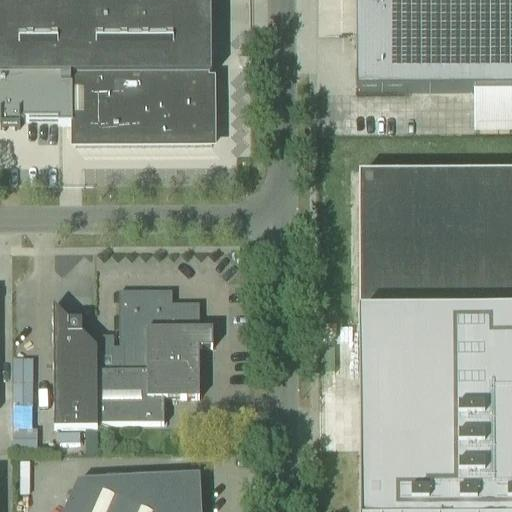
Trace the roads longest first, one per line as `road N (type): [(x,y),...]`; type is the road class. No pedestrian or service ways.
road 1 (unclassified): [(278,511),(278,219)]
road 2 (unclassified): [(0,221),(278,219)]
road 3 (unknown): [(280,485),(90,466),(58,477),(33,511)]
road 4 (unclassified): [(278,219),(276,0)]
